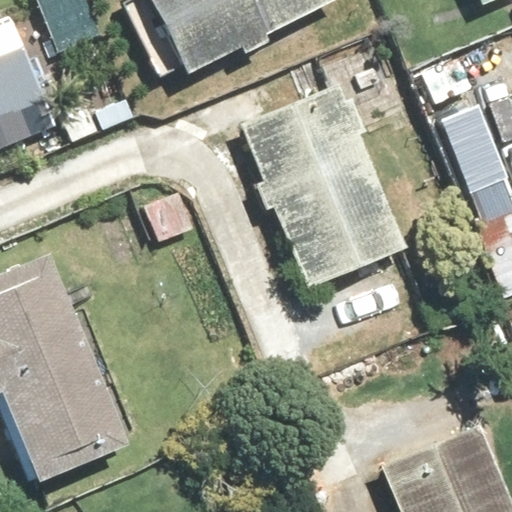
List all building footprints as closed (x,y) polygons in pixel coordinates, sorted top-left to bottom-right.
[(143,0),(178,71),(322,0),(143,0)] [(511,9),(511,26),(489,36),(498,58),(511,52),(511,0),(509,2),(511,9)] [(399,246),(335,87),(231,128),(295,287),(399,246)] [(78,102),(25,123),(39,158),(92,137),(78,102)] [(172,185),(134,200),(153,249),(192,233),(172,185)] [(120,445),(42,251),(0,267),(0,404),(30,480),(120,445)] [(511,511),(477,426),(378,466),(396,511),(511,511)]
